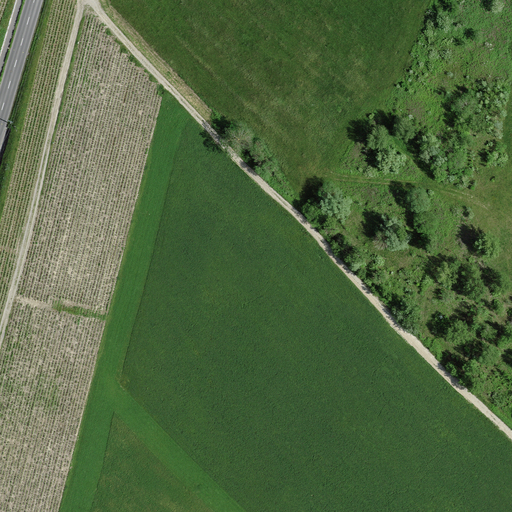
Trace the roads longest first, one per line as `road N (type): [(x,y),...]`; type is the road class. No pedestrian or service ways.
road 1 (track): [(511,435),(87,0)]
road 2 (track): [(83,0),(0,341)]
